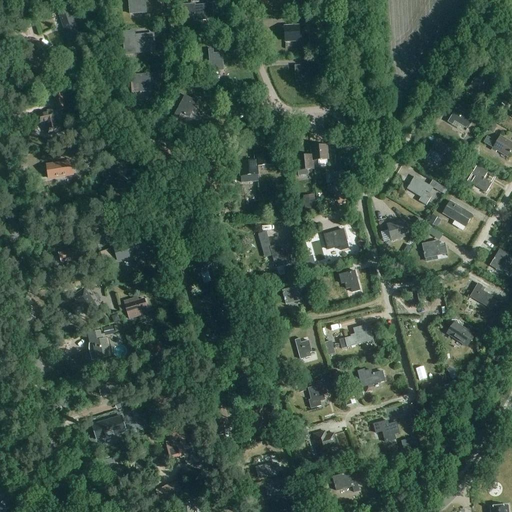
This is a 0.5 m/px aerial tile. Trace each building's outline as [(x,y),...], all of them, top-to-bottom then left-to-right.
[(128,0),(110,0),(111,14),(128,14),(128,0)] [(145,0),(131,0),(129,0),(130,14),(146,13),(145,0)] [(194,3),(181,4),(182,17),(193,16),(193,21),(197,21),(213,19),(212,5),(212,3),(194,4),(194,3)] [(70,11),(60,14),(65,28),(62,29),(65,37),(67,36),(71,47),(81,44),(70,11)] [(284,27),(285,42),(299,41),(299,30),(290,30),(289,27),(284,27)] [(152,35),(124,38),(125,47),(131,47),(131,53),(154,51),(153,45),(152,35)] [(31,49),(35,54),(43,48),(39,43),(31,49)] [(53,48),(49,51),(57,63),(61,59),(53,48)] [(223,70),(223,65),(222,53),(213,54),(213,50),(208,50),(210,71),(223,70)] [(55,67),(46,54),(30,65),(36,73),(38,72),(41,77),(55,67)] [(193,60),(189,66),(195,72),(200,66),(193,60)] [(295,66),(296,81),(310,81),(309,69),(300,70),(300,66),(295,66)] [(152,74),(130,75),(132,93),(153,91),(152,81),(158,81),(157,73),(152,74)] [(487,98),(492,91),(495,86),(476,75),(469,87),(487,98)] [(52,94),(56,113),(67,110),(63,92),(52,94)] [(185,96),(175,115),(173,120),(177,122),(182,113),(190,117),(199,99),(194,96),(192,100),(185,96)] [(456,109),(448,122),(447,123),(452,126),(453,124),(460,129),(461,127),(467,130),(473,120),(456,109)] [(47,113),(37,116),(39,124),(47,122),(48,126),(46,127),(48,135),(63,131),(62,123),(56,125),(55,120),(52,110),(47,111),(47,113)] [(487,137),(484,143),(507,157),(511,148),(511,143),(500,136),(496,143),(487,137)] [(447,147),(440,143),(437,141),(429,154),(433,157),(431,160),(439,165),(443,158),(442,157),(447,147)] [(468,152),(472,147),(465,142),(461,148),(468,152)] [(327,165),(327,159),(328,159),(327,146),(311,147),(311,156),(312,156),(312,161),(313,161),(318,160),(319,166),(327,165)] [(481,147),(476,153),(491,163),(495,157),(481,147)] [(256,166),(257,166),(272,165),(271,151),(255,152),(256,161),(256,166)] [(312,156),(311,156),(296,157),(298,170),(307,169),(314,169),(313,161),(312,161),(312,156)] [(256,161),(240,162),(241,176),(258,174),(257,166),(256,166),(256,161)] [(71,162),(59,164),(61,177),(73,175),(71,162)] [(61,177),(59,164),(46,166),(48,179),(61,177)] [(484,179),(487,173),(477,166),(472,175),(475,177),(471,183),(486,192),(491,184),(484,179)] [(107,180),(102,186),(110,192),(113,189),(125,197),(134,185),(121,176),(118,180),(113,177),(110,175),(107,180)] [(415,178),(408,189),(420,197),(418,201),(426,206),(431,197),(425,193),(426,191),(430,194),(433,189),(442,194),(444,190),(446,191),(447,188),(446,187),(445,189),(432,181),(429,186),(415,178)] [(304,210),(316,209),(315,198),(303,199),(304,210)] [(450,201),(442,213),(465,227),(473,215),(450,201)] [(433,215),(428,223),(434,227),(439,219),(433,215)] [(419,218),(415,224),(422,228),(426,222),(419,218)] [(204,220),(190,224),(193,232),(206,228),(204,220)] [(391,224),(386,225),(391,241),(395,240),(409,236),(405,220),(391,224)] [(242,223),(242,235),(266,235),(267,223),(242,223)] [(428,224),(424,230),(430,234),(434,228),(428,224)] [(343,230),(333,233),(324,235),(328,250),(340,247),(341,251),(349,249),(343,230)] [(141,240),(118,246),(121,259),(127,258),(132,256),(133,259),(146,256),(141,240)] [(269,240),(261,242),(262,248),(271,246),(269,240)] [(422,245),(425,258),(447,254),(445,247),(440,248),(438,241),(422,245)] [(289,242),(270,247),(274,262),(276,268),(295,263),(293,257),(289,242)] [(61,262),(81,255),(77,244),(72,246),(73,248),(58,253),(61,262)] [(212,249),(205,251),(207,258),(214,256),(224,253),(223,246),(212,249)] [(511,262),(511,257),(500,250),(492,264),(510,275),(511,271),(511,268),(509,267),(511,262)] [(220,276),(214,257),(207,259),(208,262),(198,264),(201,273),(209,270),(212,282),(218,280),(217,276),(220,276)] [(360,291),(355,271),(339,275),(341,284),(345,283),(346,289),(351,288),(352,293),(360,291)] [(335,277),(324,280),(326,289),(337,287),(335,277)] [(486,288),(482,286),(478,284),(470,297),(487,306),(492,297),(483,292),(486,288)] [(286,305),(302,300),(300,292),(305,291),(303,286),(282,291),(286,305)] [(79,302),(70,308),(76,316),(84,310),(87,314),(96,308),(84,290),(75,297),(79,302)] [(226,297),(217,299),(218,305),(227,303),(226,297)] [(136,298),(124,302),(129,319),(142,315),(140,311),(147,309),(144,299),(137,301),(136,298)] [(227,308),(212,312),(214,318),(216,318),(219,330),(233,326),(227,308)] [(117,314),(111,316),(113,323),(119,321),(117,314)] [(464,322),(455,316),(450,323),(451,324),(450,326),(451,326),(446,334),(467,348),(475,336),(461,326),(464,322)] [(135,327),(137,333),(148,328),(154,327),(152,318),(145,320),(146,322),(135,327)] [(345,341),(340,343),(342,349),(373,340),(369,325),(353,329),(355,337),(345,339),(345,341)] [(101,331),(88,334),(90,343),(92,342),(97,360),(111,356),(107,338),(103,339),(101,331)] [(311,357),(310,353),(312,352),(309,341),(300,343),(299,339),(295,341),(300,360),(311,357)] [(291,340),(279,344),(284,359),(296,355),(291,340)] [(487,350),(492,344),(486,340),(482,345),(487,350)] [(154,357),(153,354),(160,351),(157,343),(147,346),(147,343),(140,345),(144,360),(154,357)] [(161,360),(151,363),(153,370),(163,367),(161,360)] [(237,377),(238,379),(244,378),(245,382),(251,380),(248,368),(242,369),(241,365),(230,368),(233,379),(237,377)] [(205,368),(195,371),(198,384),(208,382),(205,368)] [(385,381),(382,372),(372,374),(371,370),(365,372),(364,370),(358,372),(359,379),(362,378),(364,387),(366,392),(370,391),(370,389),(372,389),(371,385),(385,381)] [(122,380),(118,381),(117,377),(98,382),(102,396),(120,391),(119,386),(124,385),(122,380)] [(312,388),(308,389),(311,400),(309,401),(311,409),(321,407),(320,402),(325,401),(323,395),(327,394),(323,381),(311,384),(312,388)] [(303,383),(297,385),(299,393),(306,391),(303,383)] [(167,389),(151,401),(158,410),(167,404),(174,399),(167,389)] [(124,397),(116,402),(120,409),(128,404),(124,397)] [(268,408),(252,413),(249,414),(254,431),(273,426),(268,408)] [(218,414),(211,415),(216,435),(223,434),(218,414)] [(108,421),(93,426),(97,440),(126,431),(121,417),(112,420),(108,421)] [(388,425),(387,421),(374,425),(376,433),(382,431),(385,442),(395,440),(394,435),(399,433),(396,423),(388,425)] [(306,430),(299,432),(302,440),(308,438),(306,430)] [(188,434),(187,434),(178,436),(177,431),(167,434),(169,442),(165,443),(170,459),(183,455),(182,453),(193,450),(188,434)] [(325,432),(320,434),(313,436),(319,456),(331,452),(330,447),(337,445),(334,434),(326,436),(325,432)] [(152,435),(149,435),(143,437),(146,448),(154,446),(152,435)] [(266,457),(255,459),(257,467),(255,468),(259,480),(277,476),(277,472),(275,465),(274,463),(268,465),(266,457)] [(280,464),(275,465),(277,472),(285,470),(284,465),(281,466),(280,464)] [(109,471),(114,488),(125,485),(123,477),(127,476),(125,468),(121,469),(121,468),(109,471)] [(333,478),(336,491),(352,487),(354,493),(359,491),(357,484),(352,485),(349,473),(333,478)] [(184,495),(179,481),(165,486),(170,500),(184,495)] [(289,482),(281,484),(285,498),(293,497),(289,482)] [(16,511),(18,511),(15,507),(16,505),(8,497),(0,503),(0,511),(16,511)] [(193,511),(193,501),(180,502),(180,511),(193,511)] [(288,511),(287,503),(271,506),(272,511),(288,511)]
